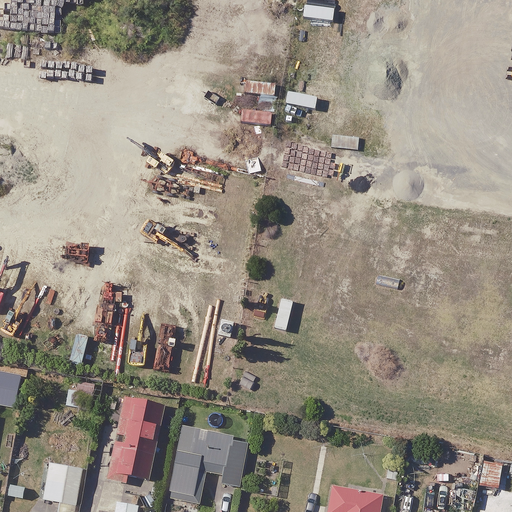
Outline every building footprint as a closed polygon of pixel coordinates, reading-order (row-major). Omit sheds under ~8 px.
[(23,376),(0,370),(0,407),(15,411),(23,376)] [(82,392),(68,391),(67,409),(81,409),(82,392)] [(152,485),(170,407),(129,398),(110,482),(127,486),(129,480),(152,485)] [(248,439),(183,427),(171,500),(201,505),(206,475),(225,478),(224,485),(239,488),(248,439)] [(60,450),(57,466),(51,465),(45,501),(78,506),(82,476),(86,454),(60,450)] [(335,488),(330,511),(383,511),(386,496),(335,488)]
